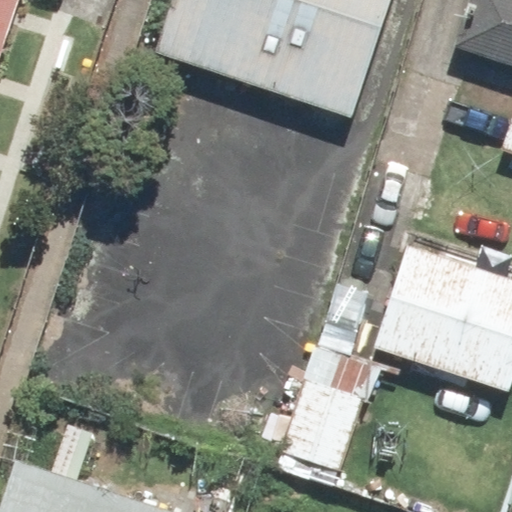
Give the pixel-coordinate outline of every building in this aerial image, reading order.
[(0,0),(0,35),(11,0),(0,0)] [(162,0),(145,55),(342,119),(381,0),(162,0)] [(511,0),(461,0),(446,49),(511,70),(511,0)] [(511,98),(494,152),(511,157),(511,98)] [(511,350),(511,267),(403,232),(363,351),(497,395),(511,350)] [(295,385),(299,386),(276,456),(331,474),(354,404),(364,407),(375,374),(306,352),(295,385)] [(154,511),(4,463),(0,474),(0,511),(154,511)]
